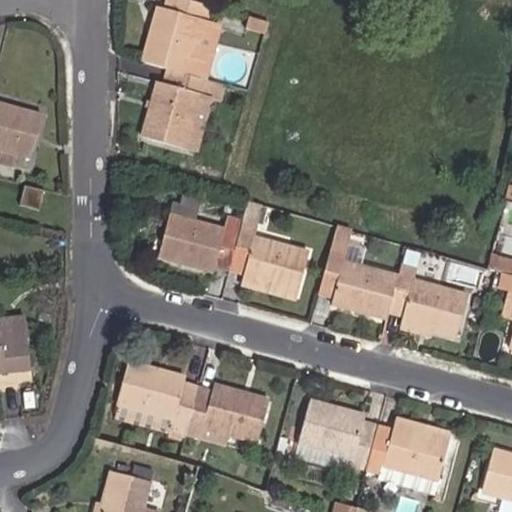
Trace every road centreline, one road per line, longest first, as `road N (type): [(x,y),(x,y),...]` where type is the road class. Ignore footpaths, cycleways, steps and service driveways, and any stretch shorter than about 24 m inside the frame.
road 1 (residential): [(95,294),(511,402)]
road 2 (residential): [(94,0),(95,294)]
road 3 (residential): [(95,294),(91,346),(59,443),(42,460),(0,469)]
